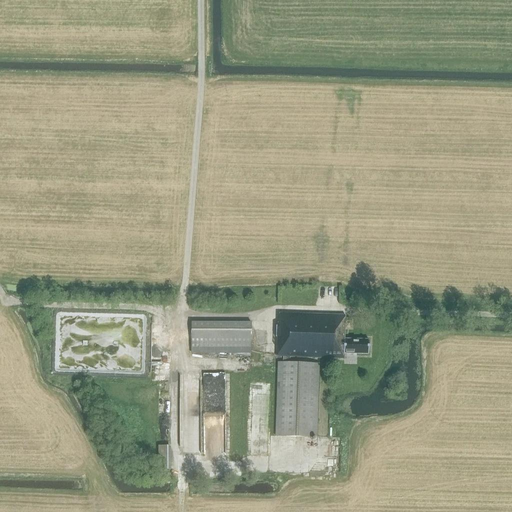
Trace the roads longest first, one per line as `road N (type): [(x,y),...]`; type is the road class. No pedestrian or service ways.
road 1 (track): [(200,0),(189,238),(173,369),(180,511)]
road 2 (track): [(0,292),(18,303),(129,306),(180,317),(354,309)]
